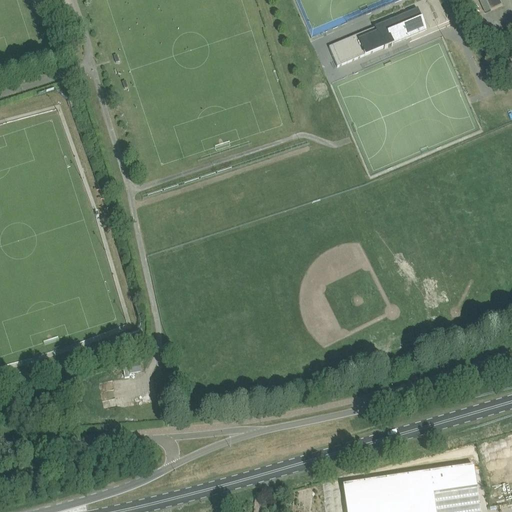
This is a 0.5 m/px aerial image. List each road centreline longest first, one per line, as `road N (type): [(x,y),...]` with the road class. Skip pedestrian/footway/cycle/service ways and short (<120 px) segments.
road 1 (primary): [(114,511),(511,402)]
road 2 (secondary): [(511,364),(266,430)]
road 3 (primary): [(170,466),(43,511)]
